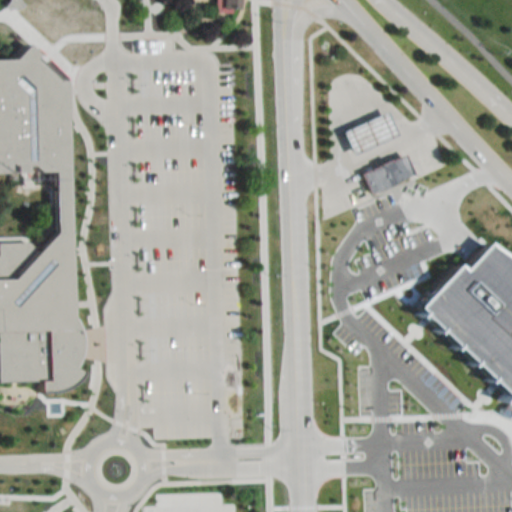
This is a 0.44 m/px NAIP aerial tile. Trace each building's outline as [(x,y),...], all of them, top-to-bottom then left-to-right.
[(215,0),(215,11),(240,11),(240,0),(215,0)] [(0,58),(7,58),(21,43),(60,79),(67,309),(69,311),(72,315),(75,321),(78,327),(79,331),(80,338),(79,345),(78,351),(75,360),(72,366),(76,368),(73,373),(70,377),(65,380),(61,383),(56,386),(50,387),(43,388),(33,388),(33,378),(0,378),(0,239),(23,238),(31,245),(49,225),(47,172),(33,172),(26,166),(20,166),(20,173),(0,173),(0,58)] [(392,134),(382,111),(336,131),(347,154),(392,134)] [(365,192),(409,173),(400,152),(385,159),(384,158),(373,163),(373,164),(356,172),(365,192)] [(443,216),(382,221),(385,253),(446,248),(443,216)] [(364,295),(364,337),(387,337),(387,295),(364,295)]
